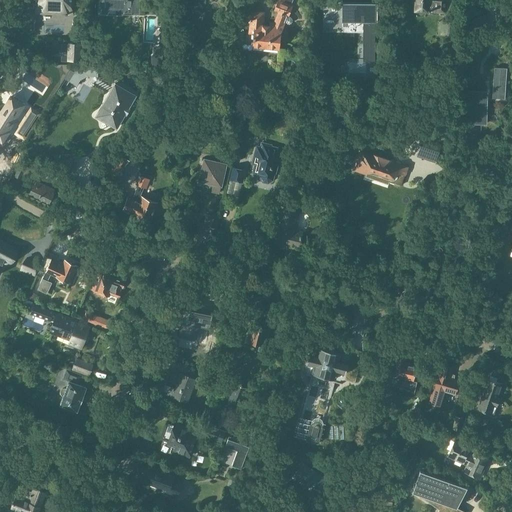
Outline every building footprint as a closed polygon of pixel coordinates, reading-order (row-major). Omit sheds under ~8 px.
[(73,16),(73,0),(34,0),(34,14),(66,15),(66,12),(68,13),(68,15),(73,16)] [(100,0),(99,13),(132,15),(132,13),(139,13),(139,0),(100,0)] [(269,26),(263,25),(265,11),(250,10),(248,34),(250,34),(254,34),(253,45),(279,48),(280,44),(282,43),(283,38),(281,37),(284,24),(283,24),(284,23),(287,24),(289,24),(291,23),(292,22),(292,20),(292,18),(290,17),(286,16),(287,15),(289,16),(292,8),(290,7),(292,0),(278,0),(279,2),(277,2),(274,10),(279,12),(274,23),(269,23),(269,26)] [(415,0),(415,10),(445,12),(445,11),(445,0),(415,0)] [(342,7),(330,7),(330,30),(343,30),(364,30),(364,33),(364,60),(375,60),(375,23),(377,23),(377,4),(368,4),(342,4),(342,7)] [(467,37),(479,31),(474,21),(462,28),(467,37)] [(445,36),(454,37),(455,23),(445,22),(445,36)] [(61,54),(61,62),(68,62),(68,61),(79,62),(80,44),(68,43),(68,45),(68,55),(61,54)] [(507,58),(506,47),(495,46),(495,48),(488,48),(487,46),(478,46),(477,65),(474,64),(473,77),(491,78),(491,75),(501,75),(501,82),(508,82),(508,70),(511,70),(511,58),(507,58)] [(154,67),(163,67),(164,51),(155,51),(154,67)] [(5,64),(0,71),(0,79),(3,82),(9,72),(5,64)] [(147,75),(142,82),(148,86),(152,79),(147,75)] [(80,123),(103,136),(112,119),(113,120),(115,117),(114,116),(122,101),(99,88),(80,123)] [(0,142),(1,141),(2,141),(8,131),(7,131),(19,112),(22,107),(23,107),(25,104),(23,103),(20,101),(12,96),(3,110),(2,110),(1,112),(0,112),(0,111),(0,142)] [(317,96),(316,105),(334,106),(334,97),(317,96)] [(31,108),(23,121),(32,126),(40,114),(31,108)] [(280,117),(281,120),(283,121),(286,121),(288,118),(287,115),(285,113),(282,114),(280,117)] [(182,132),(179,141),(178,146),(185,148),(189,135),(182,132)] [(423,140),(418,156),(434,161),(440,145),(423,140)] [(275,179),(275,178),(276,174),(277,174),(279,168),(273,166),(277,149),(271,147),(271,146),(261,144),(260,148),(256,147),(254,157),(257,157),(253,173),(260,175),(260,179),(262,182),(264,184),(268,185),(271,184),(273,182),(275,179)] [(56,166),(69,174),(77,162),(74,161),(77,156),(67,150),(64,155),(63,154),(56,166)] [(357,158),(353,170),(365,174),(365,172),(367,172),(389,180),(388,182),(389,182),(401,186),(404,176),(405,176),(407,169),(390,163),(391,161),(376,156),(375,158),(361,153),(360,159),(357,158)] [(225,165),(226,161),(218,159),(217,163),(204,160),(199,181),(213,185),(211,192),(219,194),(220,186),(221,186),(226,165),(225,165)] [(14,177),(20,180),(26,167),(21,164),(14,177)] [(229,181),(242,184),(245,171),(232,168),(229,181)] [(110,169),(105,179),(112,182),(113,180),(118,182),(121,173),(110,169)] [(157,203),(141,197),(144,189),(146,190),(150,180),(139,176),(135,185),(137,186),(132,199),(128,198),(123,210),(135,215),(150,221),(157,203)] [(442,180),(439,185),(448,190),(451,184),(442,180)] [(29,195),(48,204),(54,191),(36,182),(29,195)] [(276,204),(285,206),(288,195),(279,193),(276,204)] [(274,244),(298,249),(302,232),(294,230),(299,212),(284,209),(280,227),(278,226),(274,244)] [(204,228),(216,230),(219,218),(207,216),(204,228)] [(0,238),(0,264),(2,266),(4,260),(11,262),(14,257),(17,251),(0,238)] [(21,270),(35,275),(39,267),(27,258),(24,263),(21,270)] [(46,273),(70,284),(78,266),(65,260),(63,265),(52,260),(46,273)] [(86,269),(80,282),(90,286),(95,273),(86,269)] [(101,295),(103,294),(109,296),(110,295),(119,299),(122,292),(119,291),(120,288),(123,289),(125,282),(105,275),(104,275),(104,276),(101,274),(100,275),(97,274),(90,289),(96,291),(97,293),(101,295)] [(37,289),(46,293),(52,282),(42,278),(37,289)] [(37,295),(31,292),(28,298),(34,300),(37,295)] [(33,308),(31,313),(49,320),(51,317),(54,319),(54,320),(52,326),(50,331),(52,332),(52,333),(58,335),(64,337),(65,335),(72,338),(70,345),(81,349),(83,344),(87,342),(85,338),(89,336),(87,332),(90,325),(81,322),(80,324),(76,323),(77,321),(76,320),(57,313),(56,314),(52,312),(53,312),(34,305),(33,308)] [(179,307),(176,321),(179,321),(181,322),(178,337),(195,340),(196,337),(197,337),(198,332),(197,332),(198,329),(206,331),(207,327),(210,328),(212,314),(210,313),(200,311),(190,309),(191,307),(182,305),(181,307),(179,307)] [(83,320),(107,330),(110,322),(86,313),(83,320)] [(264,346),(270,325),(263,323),(262,326),(252,324),(247,342),(248,342),(247,346),(255,348),(256,344),(264,346)] [(312,372),(336,378),(337,373),(344,374),(348,360),(341,359),(343,352),(320,347),(318,353),(309,351),(306,364),(313,366),(312,372)] [(390,358),(384,382),(394,385),(396,378),(406,380),(404,387),(415,389),(417,382),(414,381),(417,367),(404,363),(406,357),(397,354),(395,359),(390,358)] [(92,364),(77,358),(73,370),(88,375),(92,364)] [(212,362),(210,371),(219,374),(221,365),(212,362)] [(180,363),(178,369),(188,373),(190,367),(180,363)] [(459,381),(452,379),(453,375),(451,374),(453,367),(440,363),(437,374),(436,374),(431,388),(432,388),(428,403),(441,407),(445,393),(455,395),(459,381)] [(60,404),(77,410),(80,402),(81,402),(84,396),(82,396),(86,387),(78,384),(81,376),(67,370),(63,379),(69,381),(66,389),(64,388),(62,389),(61,390),(60,392),(60,394),(62,395),(63,396),(60,404)] [(168,395),(187,402),(196,379),(181,373),(178,381),(177,381),(174,388),(170,387),(168,395)] [(487,378),(485,386),(477,408),(494,414),(499,398),(498,398),(499,394),(500,394),(503,384),(487,378)] [(232,391),(228,402),(227,405),(238,409),(241,401),(242,402),(247,389),(233,384),(231,390),(232,391)] [(141,401),(137,414),(152,419),(157,407),(141,401)] [(452,430),(460,431),(463,417),(455,416),(452,430)] [(306,440),(318,443),(322,427),(321,424),(317,421),(313,422),(310,424),(306,440)] [(167,422),(161,438),(168,441),(167,443),(175,446),(172,452),(189,458),(199,433),(167,422)] [(208,438),(221,443),(226,431),(212,426),(208,438)] [(225,447),(226,445),(238,449),(234,463),(233,462),(231,466),(241,470),(250,444),(229,436),(225,447)] [(466,466),(463,471),(479,478),(487,460),(489,460),(472,451),(471,453),(469,451),(471,447),(455,440),(447,457),(466,466)] [(175,472),(143,460),(139,471),(144,472),(139,484),(148,487),(149,485),(157,488),(156,490),(176,498),(182,482),(173,478),(175,472)] [(301,463),(291,478),(319,498),(330,483),(301,463)] [(4,476),(16,481),(21,468),(14,465),(13,469),(8,467),(7,470),(2,468),(0,473),(4,475),(4,476)] [(420,470),(416,481),(415,483),(424,487),(421,496),(448,510),(446,511),(464,511),(456,508),(467,487),(420,470)] [(33,488),(31,492),(26,490),(22,500),(15,497),(11,508),(22,511),(38,511),(46,493),(33,488)] [(120,511),(123,504),(109,498),(104,511),(120,511)]
